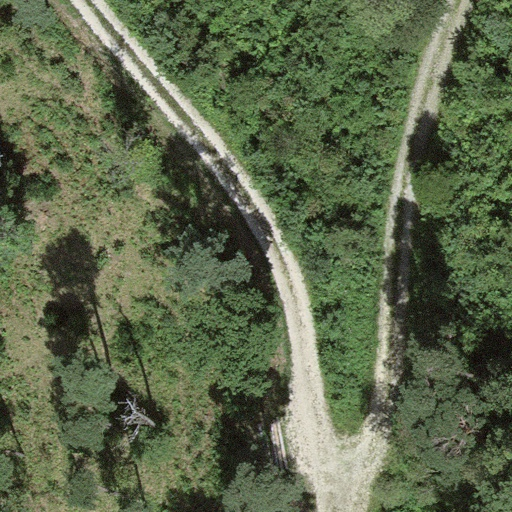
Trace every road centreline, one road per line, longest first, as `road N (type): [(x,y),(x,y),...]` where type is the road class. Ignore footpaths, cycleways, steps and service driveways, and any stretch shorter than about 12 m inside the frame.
road 1 (track): [(334,490),(306,327),(269,227),(243,183),(87,0)]
road 2 (track): [(463,0),(402,226),(385,407),(362,465),(334,490),(336,511)]
